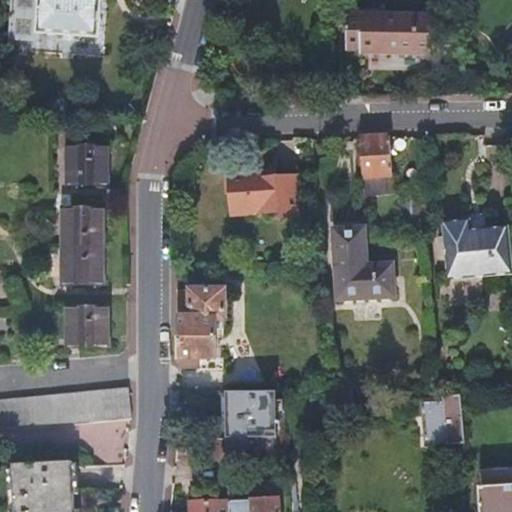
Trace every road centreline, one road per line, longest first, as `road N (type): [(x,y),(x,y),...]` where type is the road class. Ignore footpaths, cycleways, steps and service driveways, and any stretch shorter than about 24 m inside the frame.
road 1 (unclassified): [(157,125),(146,511)]
road 2 (residential): [(511,115),(157,125)]
road 3 (unclassified): [(193,0),(157,125)]
